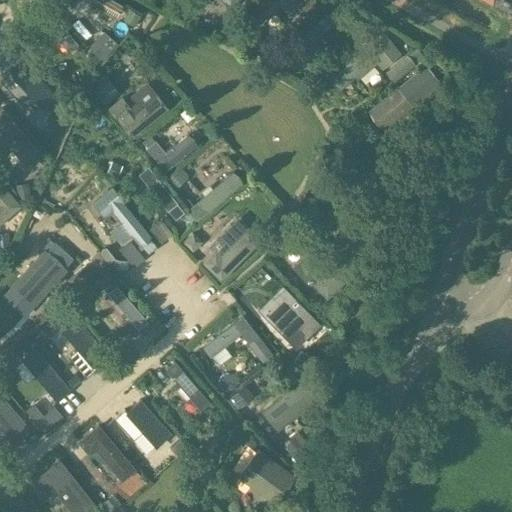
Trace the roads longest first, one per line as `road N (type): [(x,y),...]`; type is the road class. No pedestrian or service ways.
road 1 (residential): [(174,338),(0,474)]
road 2 (tertiary): [(511,104),(444,283)]
road 3 (residential): [(347,511),(394,384),(422,343)]
